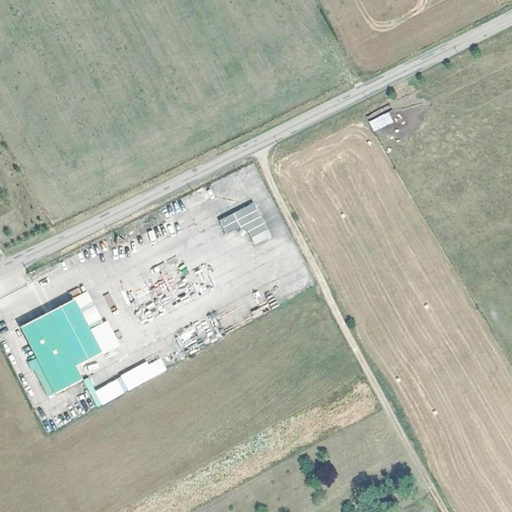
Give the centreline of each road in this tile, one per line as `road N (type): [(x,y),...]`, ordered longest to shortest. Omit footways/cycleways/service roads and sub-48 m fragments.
road 1 (tertiary): [(511,17),(0,269)]
road 2 (track): [(253,146),(444,511)]
